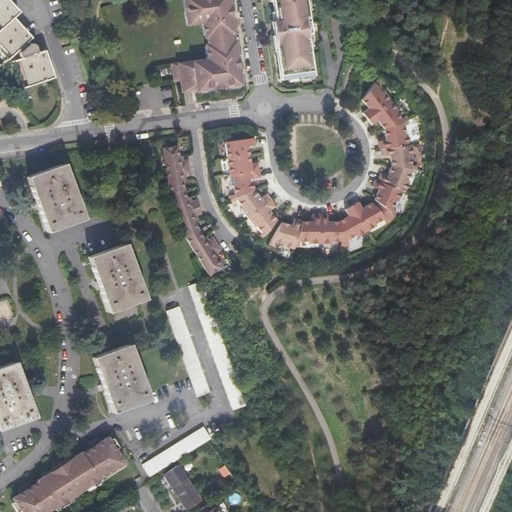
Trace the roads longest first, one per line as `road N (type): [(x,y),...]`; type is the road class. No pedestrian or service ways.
road 1 (residential): [(0,147),(263,108)]
road 2 (residential): [(263,108),(280,179),(304,199),(325,201),(352,188),(365,162),(358,129),(328,106)]
road 3 (residential): [(58,431),(70,352),(60,294),(31,228),(0,201)]
road 4 (residential): [(58,431),(90,430),(180,402),(199,416)]
road 5 (residential): [(199,416),(222,407),(183,290)]
